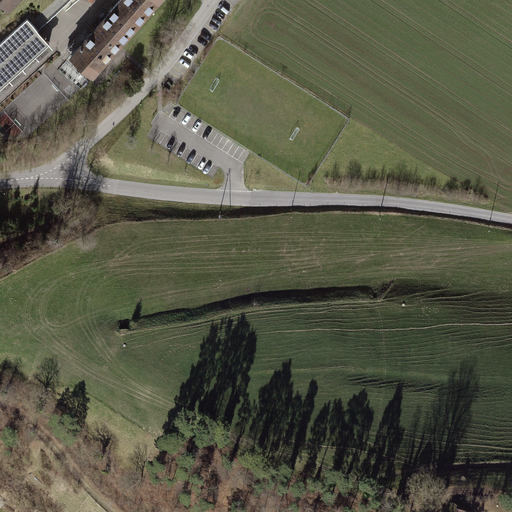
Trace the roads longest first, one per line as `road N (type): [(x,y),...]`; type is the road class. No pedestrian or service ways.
road 1 (unclassified): [(511,220),(396,203),(202,197),(61,173)]
road 2 (residential): [(212,0),(158,73),(61,173)]
road 3 (track): [(113,511),(34,426),(0,404)]
